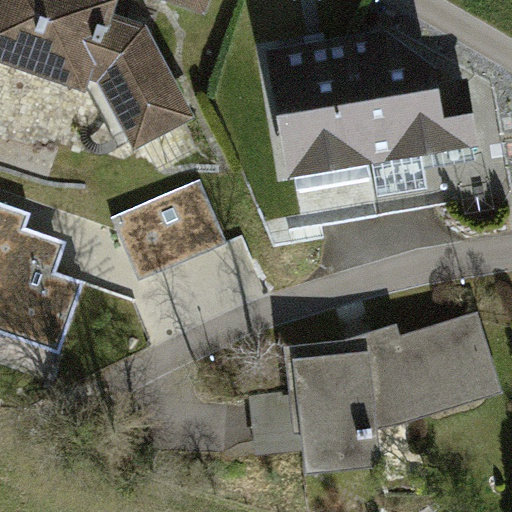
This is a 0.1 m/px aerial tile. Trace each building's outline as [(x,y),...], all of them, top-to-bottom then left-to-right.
[(0,0),(0,44),(79,71),(115,137),(180,101),(140,29),(106,18),(112,0),(0,0)] [(386,36),(351,41),(371,157),(475,138),(465,83),(435,89),(431,66),(386,36)] [(371,157),(351,41),(273,55),(293,170),(371,157)] [(24,215),(0,206),(0,340),(18,347),(22,336),(61,349),(88,270),(14,244),(24,215)] [(347,346),(295,350),(308,459),(365,455),(360,410),(398,407),(398,413),(493,381),(472,319),(396,344),(392,332),(347,346)]
